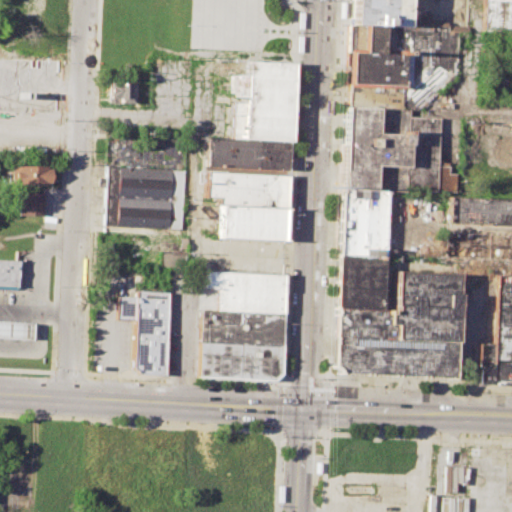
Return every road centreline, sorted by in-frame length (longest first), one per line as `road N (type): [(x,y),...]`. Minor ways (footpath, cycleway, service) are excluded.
road 1 (secondary): [(323,0),(305,410)]
road 2 (residential): [(86,0),(72,399)]
road 3 (secondary): [(0,395),(305,410)]
road 4 (secondary): [(305,410),(511,418)]
